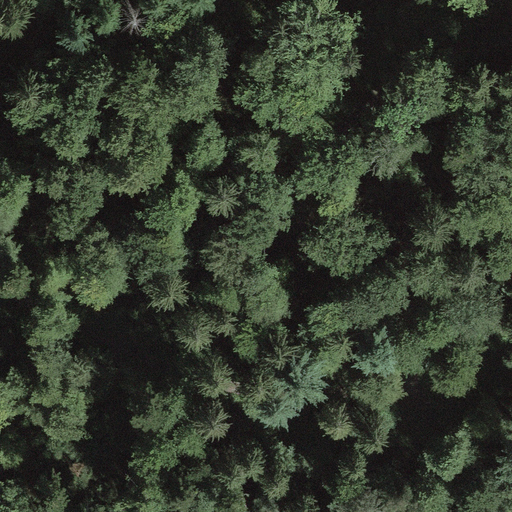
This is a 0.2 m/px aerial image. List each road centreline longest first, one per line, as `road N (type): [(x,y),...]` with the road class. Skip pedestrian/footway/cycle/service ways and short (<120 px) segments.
road 1 (track): [(493,511),(443,444),(378,301),(341,242),(326,177),(336,141),(372,93),(511,0)]
road 2 (track): [(0,285),(155,360),(230,384),(276,394),(412,383)]
